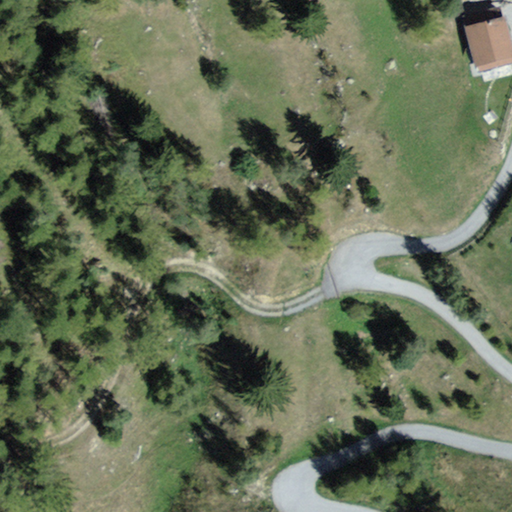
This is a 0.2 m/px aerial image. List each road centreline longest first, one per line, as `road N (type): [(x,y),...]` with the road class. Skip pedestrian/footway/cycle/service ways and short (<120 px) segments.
road 1 (track): [(353,276),(274,313),(212,274),(173,265),(142,292),(115,382),(77,430),(0,467)]
road 2 (residential): [(511,370),(449,308),(386,279),(353,276),(348,259),(363,247),(423,247),(469,234),(511,173)]
road 3 (residential): [(333,511),(307,507),(300,478),(381,438),(412,432),(511,453)]
